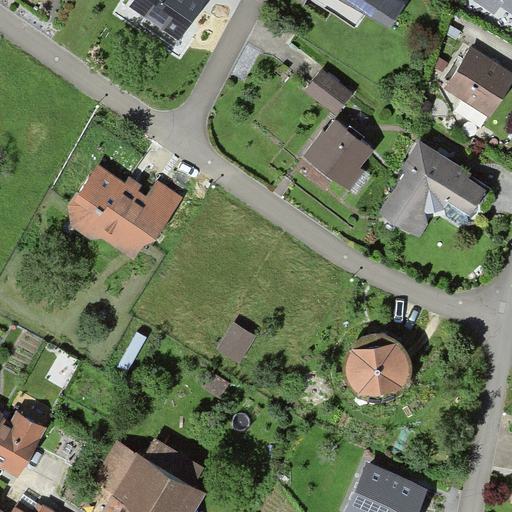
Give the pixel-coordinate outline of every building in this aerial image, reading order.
[(202,0),(136,0),(132,6),(177,37),(202,0)] [(340,0),(387,26),(402,3),(398,0),(311,0),(330,13),(338,0),(340,0)] [(511,0),(497,0),(511,10),(511,0)] [(511,76),(468,49),(444,87),(461,98),(452,111),(478,127),(511,76)] [(318,72),(305,89),(334,112),(348,94),(318,72)] [(368,147),(335,121),(307,158),(340,183),(353,193),(367,175),(354,165),(368,147)] [(464,173),(417,144),(404,166),(408,168),(381,211),(416,234),(424,222),(422,211),(441,206),(443,216),(457,224),(467,222),(465,212),(479,189),(461,178),(464,173)] [(159,223),(176,199),(153,183),(137,205),(121,194),(121,191),(99,176),(94,182),(87,176),(76,192),(80,195),(79,197),(73,198),(74,204),(72,208),(74,221),(91,233),(102,231),(118,242),(119,241),(133,251),(156,221),(159,223)] [(221,345),(237,355),(247,339),(231,329),(221,345)] [(400,346),(381,334),(359,337),(345,354),(344,376),(349,382),(378,388),(404,374),(407,366),(400,346)] [(0,461),(15,470),(30,444),(39,427),(15,414),(9,425),(0,420),(0,461)] [(176,511),(193,485),(134,450),(132,453),(119,445),(108,463),(106,461),(91,486),(103,493),(100,499),(106,502),(100,511),(176,511)] [(240,473),(251,456),(238,447),(227,464),(240,473)] [(347,509),(354,511),(409,511),(419,490),(365,467),(347,509)]
